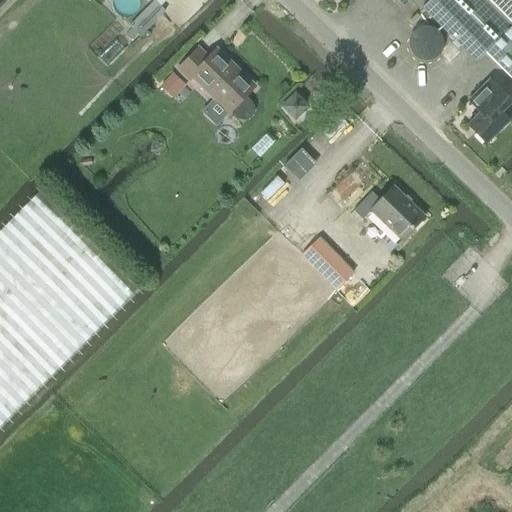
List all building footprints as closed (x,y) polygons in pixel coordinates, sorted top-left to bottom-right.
[(511,27),(484,0),(391,0),(400,9),(409,1),(419,11),(421,8),(475,62),(485,53),(511,80),(511,27)] [(511,0),(484,0),(511,27),(511,0)] [(192,78),(229,113),(232,110),(234,111),(236,112),(238,113),(241,113),(243,113),(245,112),(247,111),(248,110),(250,109),(251,107),(252,105),(253,103),(253,101),(253,99),(252,97),(251,95),(250,93),(249,92),(253,88),(237,73),(235,74),(214,54),(208,59),(198,49),(178,70),(189,81),(192,78)] [(159,87),(173,99),(186,86),(172,73),(159,87)] [(500,112),(511,102),(489,80),(468,101),(480,113),(467,126),(485,144),(508,121),(500,112)] [(281,107),(294,120),(307,107),(295,94),(281,107)] [(370,211),(401,241),(424,217),(393,187),(379,201),(371,192),(353,211),(362,220),(370,211)] [(0,425),(115,312),(137,291),(38,193),(0,230),(0,425)] [(336,292),(351,277),(355,273),(320,238),(301,256),(336,292)]
